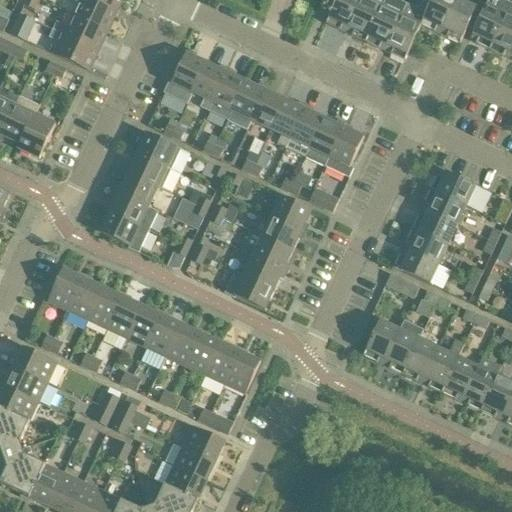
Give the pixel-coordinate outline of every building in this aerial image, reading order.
[(25,0),(23,5),(35,11),(40,1),(37,0),(25,0)] [(75,18),(107,33),(117,13),(88,0),(67,0),(80,6),(75,18)] [(88,0),(117,13),(122,0),(88,0)] [(346,34),(361,0),(337,0),(332,12),(330,11),(329,14),(330,15),(326,25),(340,32),(340,31),(346,34)] [(351,37),(365,44),(382,8),(381,7),(384,0),(361,0),(346,34),(351,37)] [(385,0),(382,8),(365,44),(379,50),(385,52),(407,5),(396,0),(385,0)] [(432,0),(426,14),(407,5),(402,17),(385,52),(390,55),(390,56),(404,62),(421,27),(434,33),(440,35),(456,0),(432,0)] [(460,45),(477,9),(457,0),(456,0),(440,35),(446,38),(446,39),(460,45)] [(502,0),(488,0),(469,42),(489,51),(506,15),(511,4),(502,0)] [(511,53),(511,17),(506,15),(489,51),(503,58),(503,57),(509,60),(511,53)] [(0,17),(0,31),(3,33),(9,22),(0,17)] [(53,31),(98,52),(107,33),(75,18),(69,29),(56,23),(53,31)] [(11,35),(11,36),(23,41),(26,33),(14,28),(11,35)] [(56,57),(89,72),(98,52),(53,31),(49,39),(62,45),(56,57)] [(0,51),(14,59),(19,48),(11,44),(0,38),(0,51)] [(19,48),(14,59),(23,63),(28,52),(19,48)] [(187,106),(192,95),(207,64),(186,55),(172,84),(169,83),(163,94),(187,106)] [(46,73),(54,76),(58,67),(50,64),(46,73)] [(207,64),(192,95),(203,100),(199,109),(208,113),(226,73),(207,64)] [(58,67),(54,76),(62,80),(67,71),(58,67)] [(220,108),(231,113),(246,83),(226,73),(208,113),(216,116),(220,108)] [(247,131),(251,123),(266,92),(246,83),(231,113),(227,122),(247,131)] [(251,123),(271,132),(285,101),(266,92),(251,123)] [(0,93),(0,136),(2,138),(20,98),(9,93),(7,97),(0,93)] [(35,116),(39,107),(20,98),(2,138),(20,146),(18,150),(19,151),(35,116)] [(271,132),(281,137),(277,145),(286,150),(290,141),(305,110),(285,101),(271,132)] [(305,110),(290,141),(286,150),(305,159),(310,150),(324,119),(305,110)] [(56,126),(35,116),(19,151),(39,160),(56,126)] [(324,119),(310,150),(305,159),(325,168),(329,159),(344,129),(324,119)] [(163,135),(171,139),(176,129),(168,125),(163,135)] [(176,129),(171,139),(180,142),(184,133),(176,129)] [(354,170),(350,168),(364,138),(344,129),(329,159),(325,168),(349,180),(354,170)] [(137,155),(181,176),(190,155),(146,135),(137,155)] [(207,143),(202,153),(202,154),(210,157),(215,147),(207,143)] [(224,151),(215,147),(210,157),(219,161),(224,151)] [(128,175),(158,189),(172,195),(181,176),(137,155),(128,175)] [(262,155),(257,165),(266,169),(270,159),(262,155)] [(249,176),(255,165),(246,161),(241,172),(249,176)] [(263,169),(255,165),(249,176),(258,180),(263,169)] [(216,167),(215,168),(211,176),(222,181),(226,172),(216,167)] [(476,188),(440,171),(430,190),(466,208),(476,188)] [(118,194),(149,209),(158,189),(128,175),(118,194)] [(227,183),(238,188),(242,180),(232,175),(227,183)] [(280,190),(289,194),(293,185),(294,183),(285,180),(280,190)] [(293,185),(289,194),(297,198),(301,188),(293,185)] [(457,227),(466,208),(430,190),(424,204),(424,205),(422,210),(457,227)] [(333,214),(339,202),(315,191),(309,203),(333,214)] [(0,192),(0,215),(9,196),(0,192)] [(149,233),(158,213),(149,209),(118,194),(109,214),(149,233)] [(281,198),(271,218),(302,233),(312,212),(281,198)] [(211,204),(201,199),(197,207),(207,212),(211,204)] [(511,204),(504,201),(494,221),(505,226),(511,211),(511,204)] [(227,211),(216,206),(213,215),(224,219),(227,211)] [(197,207),(193,215),(204,220),(207,212),(197,207)] [(418,216),(412,230),(448,247),(457,227),(422,210),(419,216),(418,216)] [(139,255),(149,233),(109,214),(100,234),(129,248),(129,250),(139,255)] [(220,228),(223,220),(224,219),(213,215),(209,223),(220,228)] [(302,233),(271,218),(262,238),(293,252),(302,233)] [(403,249),(439,266),(448,247),(412,230),(405,243),(406,244),(403,249)] [(493,230),(487,241),(496,246),(502,234),(493,230)] [(511,251),(511,239),(508,237),(502,249),(511,253),(511,251)] [(183,238),(179,246),(189,251),(192,243),(183,238)] [(262,238),(253,257),(284,272),(293,252),(262,238)] [(496,246),(487,241),(482,253),(491,257),(496,246)] [(189,251),(179,246),(175,255),(185,259),(189,251)] [(208,250),(199,246),(195,254),(205,258),(208,250)] [(429,286),(439,266),(403,249),(400,255),(393,269),(429,286)] [(497,260),(506,265),(511,253),(502,249),(497,260)] [(191,262),(201,267),(205,258),(195,254),(191,262)] [(284,272),(253,257),(244,277),(275,291),(284,272)] [(469,281),(478,285),(483,273),(474,269),(469,281)] [(48,303),(68,313),(84,280),(63,270),(48,303)] [(244,277),(235,273),(224,295),(234,300),(235,298),(265,312),(275,291),(244,277)] [(419,290),(391,276),(388,281),(385,287),(414,301),(419,290)] [(493,292),(498,281),(490,276),(484,288),(493,292)] [(68,313),(88,322),(104,289),(84,280),(68,313)] [(478,285),(469,281),(464,292),(472,296),(478,285)] [(479,299),(487,303),(493,292),(484,288),(479,299)] [(104,289),(88,322),(107,332),(123,298),(104,289)] [(427,293),(423,302),(434,307),(439,299),(427,293)] [(107,332),(127,341),(143,307),(123,298),(107,332)] [(434,307),(446,313),(450,304),(439,299),(434,307)] [(127,341),(146,350),(161,316),(143,307),(127,341)] [(478,317),(466,311),(462,320),(473,326),(478,317)] [(161,316),(146,350),(166,359),(182,326),(161,316)] [(489,322),(478,317),(473,326),(485,331),(489,322)] [(383,367),(400,331),(380,322),(363,358),(377,365),(377,364),(380,365),(383,367)] [(388,370),(402,376),(419,340),(423,331),(404,322),(400,331),(383,367),(389,369),(388,370)] [(166,359),(185,368),(201,335),(182,326),(166,359)] [(501,338),(511,343),(511,333),(505,330),(501,338)] [(201,335),(185,368),(204,377),(220,344),(201,335)] [(47,337),(41,349),(50,353),(55,341),(47,337)] [(419,340),(402,376),(416,383),(416,382),(422,385),(439,350),(419,340)] [(58,357),(63,345),(55,341),(50,353),(58,357)] [(427,388),(441,395),(458,359),(464,346),(455,341),(449,354),(439,350),(422,385),(428,388),(427,388)] [(204,377),(224,386),(240,353),(220,344),(204,377)] [(14,369),(48,385),(57,365),(24,349),(14,369)] [(240,353),(224,386),(245,396),(261,363),(240,353)] [(86,355),(80,368),(88,372),(94,359),(86,355)] [(88,372),(96,376),(102,362),(94,359),(88,372)] [(461,403),(478,368),(458,359),(441,395),(455,401),(461,403)] [(467,407),(480,413),(497,377),(502,368),(482,359),(478,368),(461,403),(467,406),(467,407)] [(14,369),(5,389),(38,405),(48,385),(14,369)] [(125,373),(119,385),(119,386),(127,390),(133,377),(125,373)] [(141,381),(133,377),(127,390),(135,394),(141,381)] [(511,383),(497,377),(480,413),(494,420),(495,419),(500,422),(511,396),(511,383)] [(0,399),(0,410),(29,424),(38,405),(5,389),(0,399)] [(164,391),(158,404),(167,408),(173,395),(164,391)] [(119,400),(106,394),(102,403),(115,409),(119,400)] [(167,408),(174,412),(180,399),(173,395),(167,408)] [(511,396),(500,422),(506,424),(506,425),(511,428),(511,396)] [(138,408),(126,403),(125,402),(120,412),(133,418),(138,408)] [(98,413),(110,419),(115,409),(102,403),(98,413)] [(187,417),(193,420),(197,412),(190,409),(187,417)] [(20,444),(29,424),(0,410),(0,452),(1,452),(2,457),(22,449),(20,444)] [(206,426),(211,414),(204,411),(198,423),(206,426)] [(120,412),(116,421),(129,428),(133,418),(120,412)] [(110,419),(98,413),(93,422),(106,428),(110,419)] [(228,437),(234,425),(211,414),(206,426),(228,437)] [(129,428),(116,421),(111,431),(124,437),(129,428)] [(79,424),(71,440),(78,444),(86,427),(79,424)] [(78,444),(84,446),(92,430),(86,427),(78,444)] [(226,444),(192,428),(183,448),(216,464),(226,444)] [(119,442),(111,459),(118,462),(126,445),(119,442)] [(118,462),(124,465),(132,448),(126,445),(118,462)] [(183,448),(174,468),(207,484),(216,464),(183,448)] [(25,456),(22,449),(2,457),(4,462),(0,463),(0,485),(29,499),(44,466),(25,456)] [(44,466),(29,499),(48,508),(63,475),(44,466)] [(198,503),(207,484),(174,468),(164,488),(198,503)] [(70,511),(84,484),(63,475),(48,508),(56,511),(70,511)] [(93,511),(102,493),(84,484),(70,511),(93,511)] [(155,507),(149,509),(150,511),(193,511),(198,503),(164,488),(155,507)] [(118,511),(123,503),(102,493),(93,511),(118,511)] [(150,511),(149,509),(142,511),(123,503),(118,511),(150,511)]
